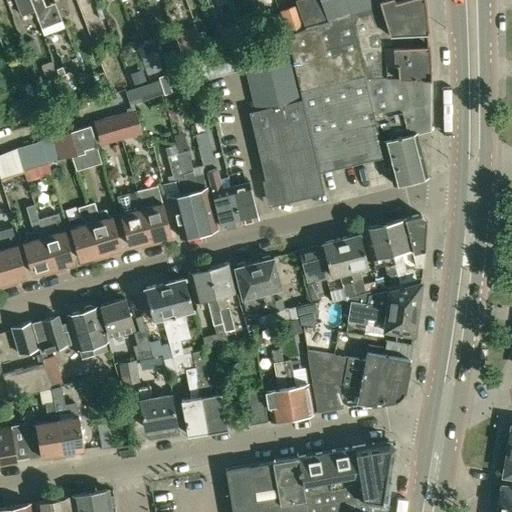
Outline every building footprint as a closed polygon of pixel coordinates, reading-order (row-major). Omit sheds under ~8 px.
[(34,11),(29,0),(16,0),(22,15),(34,11)] [(29,0),(34,11),(38,22),(49,18),(45,6),(42,0),(29,0)] [(285,34),(288,42),(317,167),(381,151),(377,135),(378,135),(374,116),(385,114),(391,139),(416,133),(431,129),(431,116),(430,92),(429,57),(426,18),(424,0),(294,0),(305,28),(285,34)] [(262,18),(268,33),(284,28),(279,13),(262,18)] [(240,25),(247,43),(261,38),(255,20),(240,25)] [(245,48),(238,23),(219,29),(226,53),(245,48)] [(200,40),(181,46),(188,65),(207,58),(200,40)] [(317,167),(288,42),(242,52),(255,111),(248,113),(269,200),(322,188),(317,167)] [(161,53),(166,67),(180,62),(175,48),(161,53)] [(156,50),(140,56),(148,75),(163,69),(156,50)] [(51,61),(40,65),(46,78),(56,74),(51,61)] [(71,72),(61,76),(66,88),(75,84),(71,72)] [(163,93),(163,94),(171,92),(166,74),(158,77),(159,78),(163,93)] [(163,93),(159,78),(140,84),(124,89),(128,104),(163,93)] [(135,110),(126,112),(116,115),(122,139),(142,133),(135,110)] [(99,145),(122,139),(116,115),(93,122),(99,145)] [(65,131),(72,155),(83,152),(82,147),(95,143),(89,123),(75,126),(76,128),(65,131)] [(65,131),(52,135),(59,159),(72,155),(65,131)] [(416,133),(391,139),(382,140),(392,183),(426,174),(416,133)] [(20,147),(17,147),(18,149),(24,170),(38,166),(31,143),(20,147)] [(214,163),(210,147),(199,149),(203,165),(214,163)] [(18,149),(0,154),(0,177),(24,170),(18,149)] [(180,152),(185,173),(200,231),(217,227),(207,186),(198,188),(189,150),(180,152)] [(181,236),(200,231),(185,173),(180,152),(170,155),(180,194),(172,195),(181,236)] [(240,221),(231,186),(222,188),(218,168),(208,171),(222,226),(240,221)] [(259,217),(250,181),(231,186),(240,221),(259,217)] [(157,184),(136,190),(151,244),(161,241),(160,236),(171,233),(157,184)] [(151,244),(136,190),(116,195),(130,245),(140,242),(141,246),(151,244)] [(95,201),(86,204),(102,258),(113,254),(112,250),(122,247),(112,215),(109,216),(107,208),(98,211),(95,201)] [(45,275),(55,272),(39,218),(38,219),(33,204),(27,206),(34,230),(26,233),(25,241),(24,241),(33,274),(44,271),(45,275)] [(102,258),(86,204),(78,206),(82,217),(86,219),(87,223),(71,227),(81,259),(91,256),(92,261),(102,258)] [(58,213),(39,218),(55,272),(66,269),(65,264),(74,261),(64,229),(63,229),(58,213)] [(419,214),(384,223),(396,268),(404,266),(401,253),(411,250),(415,267),(421,267),(425,217),(419,214)] [(363,228),(370,256),(373,266),(384,264),(385,269),(390,287),(400,284),(397,273),(396,268),(384,223),(363,228)] [(0,231),(0,260),(7,286),(18,282),(17,278),(27,276),(17,243),(1,248),(0,245),(3,240),(0,231)] [(359,232),(340,237),(355,295),(365,292),(363,281),(359,268),(368,266),(359,232)] [(340,237),(322,242),(330,275),(339,273),(345,297),(355,295),(340,237)] [(317,244),(298,249),(300,257),(303,270),(307,284),(315,282),(326,279),(323,266),(319,252),(317,244)] [(262,259),(253,261),(266,313),(269,325),(298,317),(296,306),(284,309),(282,298),(273,301),(270,289),(280,287),(273,256),(269,257),(269,255),(261,257),(262,259)] [(237,266),(235,267),(242,296),(251,294),(257,316),(266,313),(253,261),(245,263),(245,261),(237,263),(237,266)] [(228,262),(208,267),(219,308),(223,327),(225,332),(234,329),(228,306),(226,306),(223,293),(235,290),(230,268),(229,266),(228,262)] [(208,267),(189,272),(190,275),(196,299),(208,296),(211,310),(210,310),(214,329),(223,327),(219,308),(208,267)] [(412,269),(397,273),(400,284),(415,280),(412,269)] [(184,277),(164,282),(178,334),(180,340),(190,337),(183,311),(192,309),(184,277)] [(180,340),(178,334),(164,282),(145,287),(153,319),(163,316),(168,337),(170,347),(160,349),(163,360),(184,355),(182,348),(181,348),(179,340),(180,340)] [(365,292),(355,295),(345,297),(344,300),(382,306),(416,311),(420,282),(390,290),(377,290),(365,292)] [(109,336),(134,329),(125,298),(100,305),(109,336)] [(413,334),(416,311),(382,306),(344,300),(343,302),(345,309),(349,310),(347,321),(365,324),(366,318),(384,321),(383,330),(413,334)] [(296,306),(298,317),(299,325),(314,327),(317,301),(296,306)] [(57,316),(32,323),(40,348),(42,356),(46,355),(45,351),(70,343),(69,341),(75,339),(77,348),(79,347),(83,358),(107,350),(104,340),(106,340),(96,306),(94,307),(91,304),(85,306),(84,310),(68,315),(71,324),(61,327),(57,316)] [(141,315),(136,317),(140,330),(144,329),(141,315)] [(300,332),(297,318),(285,321),(288,335),(300,332)] [(11,327),(12,328),(19,354),(40,348),(32,323),(32,321),(11,327)] [(225,332),(223,327),(214,329),(216,336),(225,334),(225,332)] [(136,344),(148,341),(144,329),(140,330),(133,332),(136,344)] [(184,355),(193,352),(191,352),(190,346),(182,348),(184,355)] [(193,352),(197,374),(207,431),(226,428),(220,393),(210,395),(206,372),(202,350),(193,352)] [(360,386),(356,405),(399,397),(402,391),(408,359),(366,351),(365,359),(348,356),(306,350),(313,392),(316,412),(328,410),(343,407),(338,382),(360,386)] [(207,431),(197,374),(193,352),(184,355),(163,360),(167,376),(186,372),(187,376),(191,397),(181,399),(188,435),(207,431)] [(43,361),(50,387),(62,383),(54,355),(43,358),(43,361)] [(137,381),(133,360),(120,362),(123,384),(137,381)] [(292,417),(312,413),(307,384),(296,386),(291,360),(282,362),(292,417)] [(50,387),(43,361),(2,372),(9,398),(38,390),(50,387)] [(266,392),(271,421),(292,417),(282,362),(273,363),(278,390),(266,392)] [(243,389),(250,424),(267,421),(260,382),(256,383),(256,387),(243,389)] [(61,385),(51,387),(57,418),(64,456),(75,454),(74,449),(83,447),(77,414),(75,402),(64,404),(61,385)] [(150,385),(138,387),(145,428),(175,423),(171,395),(152,398),(150,385)] [(33,412),(21,414),(23,424),(26,442),(29,457),(41,455),(51,453),(52,458),(64,456),(57,418),(51,387),(50,387),(38,390),(41,404),(44,403),(46,414),(51,416),(51,419),(35,423),(33,412)] [(0,462),(29,457),(26,442),(23,424),(11,426),(11,427),(0,429),(0,428),(0,462)] [(361,487),(364,502),(386,505),(394,447),(388,441),(354,447),(361,487)] [(354,447),(298,457),(304,497),(361,487),(354,447)] [(229,485),(233,511),(307,511),(307,506),(304,497),(298,457),(226,469),(229,485)] [(502,489),(501,496),(503,497),(502,508),(511,509),(511,485),(505,485),(505,488),(502,489)] [(110,511),(107,491),(90,494),(93,511),(110,511)] [(93,511),(90,494),(72,497),(74,511),(93,511)] [(70,511),(68,498),(51,501),(52,511),(70,511)] [(344,499),(307,506),(307,511),(345,511),(346,511),(344,499)] [(34,503),(35,511),(52,511),(51,501),(34,503)]
